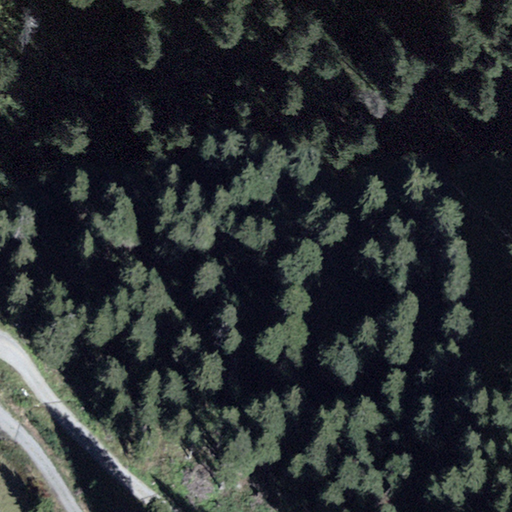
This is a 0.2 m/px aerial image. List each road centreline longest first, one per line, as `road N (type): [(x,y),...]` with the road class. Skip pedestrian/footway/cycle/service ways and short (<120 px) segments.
road 1 (track): [(157,511),(14,350),(0,347)]
road 2 (track): [(0,415),(71,511)]
